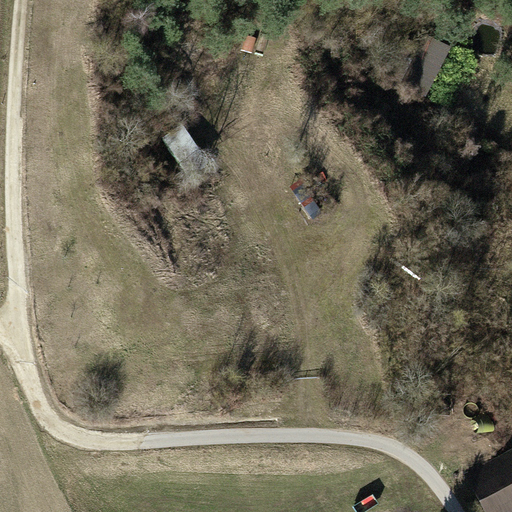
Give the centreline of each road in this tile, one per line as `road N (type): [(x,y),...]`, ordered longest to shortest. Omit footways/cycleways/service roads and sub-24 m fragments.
road 1 (track): [(30,0),(28,321),(48,396),(98,447),(241,433),(307,434),(391,450),(467,511)]
road 2 (track): [(318,436),(307,289),(284,217),(258,176)]
